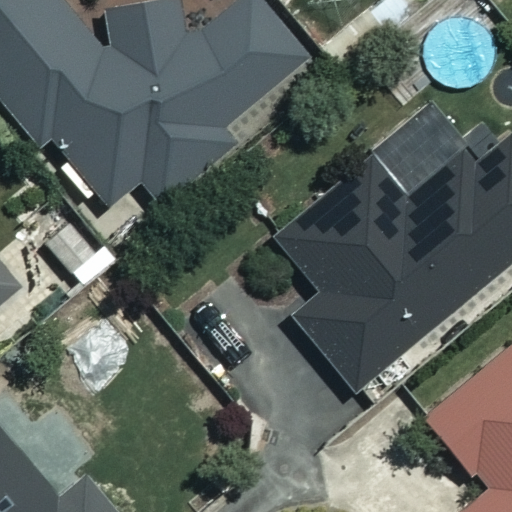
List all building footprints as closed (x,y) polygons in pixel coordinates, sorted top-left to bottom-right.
[(104,41),(69,0),(0,0),(0,90),(42,142),(54,132),(114,199),(143,174),(162,199),(239,136),(229,124),(312,49),(270,0),(230,0),(202,23),(187,26),(182,0),(110,0),(104,1),(111,40),(104,41)] [(511,257),(511,139),(508,135),(475,163),(464,149),(402,200),(369,160),(275,237),(320,291),(290,316),(352,390),(511,257)] [(0,305),(19,289),(0,267),(0,305)] [(511,511),(511,330),(418,409),(485,489),(458,511),(511,511)] [(60,498),(9,437),(0,444),(0,511),(109,511),(81,479),(60,498)]
